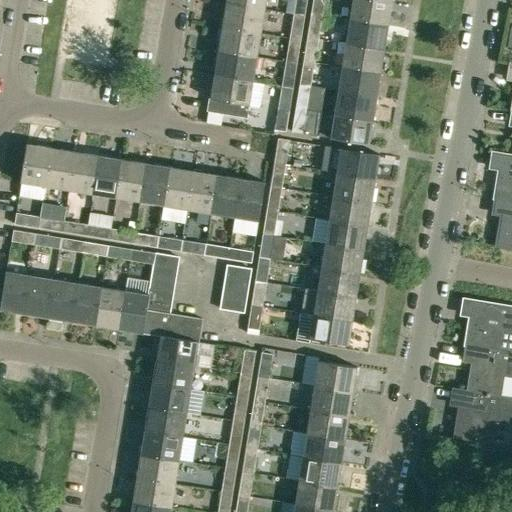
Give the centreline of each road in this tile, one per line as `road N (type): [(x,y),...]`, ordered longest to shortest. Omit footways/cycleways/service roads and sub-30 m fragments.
road 1 (residential): [(180,0),(159,127),(5,102)]
road 2 (residential): [(437,265),(493,0)]
road 3 (residential): [(389,511),(437,265)]
road 4 (residential): [(95,511),(109,373),(0,352)]
